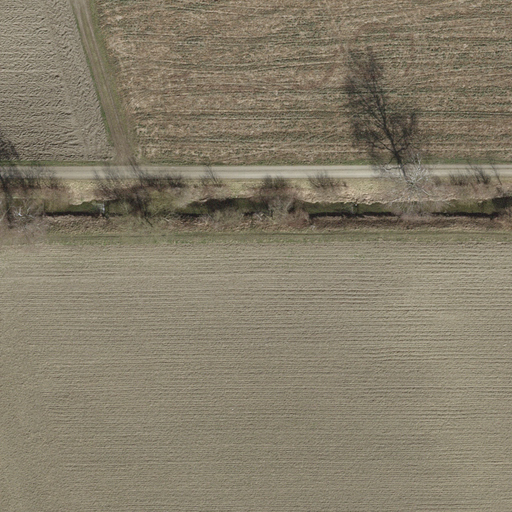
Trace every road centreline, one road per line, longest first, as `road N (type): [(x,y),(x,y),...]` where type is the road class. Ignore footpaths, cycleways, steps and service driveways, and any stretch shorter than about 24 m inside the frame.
road 1 (track): [(0,175),(511,175)]
road 2 (track): [(80,0),(127,175)]
